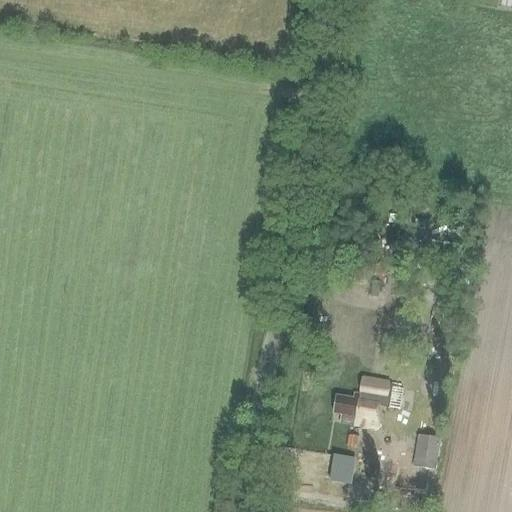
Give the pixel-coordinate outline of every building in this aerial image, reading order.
[(468,268),(423,261),(418,285),(449,290),(449,288),(464,290),(468,268)] [(358,395),(354,395),(353,400),(336,397),(333,414),(341,415),(340,423),(378,430),(382,406),(387,407),(390,388),(387,387),(388,383),(361,378),(358,395)] [(403,390),(391,388),(388,408),(400,410),(403,390)] [(349,436),(347,449),(357,450),(359,437),(349,436)] [(436,471),(441,439),(419,436),(414,468),(436,471)] [(398,466),(394,487),(427,493),(431,472),(398,466)]
